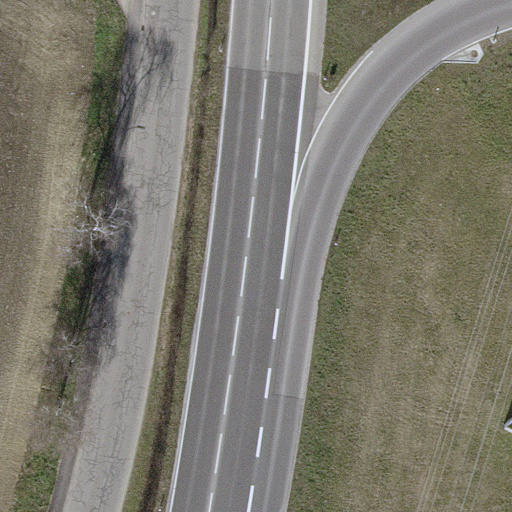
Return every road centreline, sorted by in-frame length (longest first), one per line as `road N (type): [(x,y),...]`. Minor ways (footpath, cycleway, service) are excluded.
road 1 (residential): [(167,0),(111,420),(82,511)]
road 2 (primary): [(241,313),(360,110),(398,64),(465,17),(511,5)]
road 3 (primary): [(241,313),(271,0)]
road 4 (primary): [(212,511),(241,313)]
